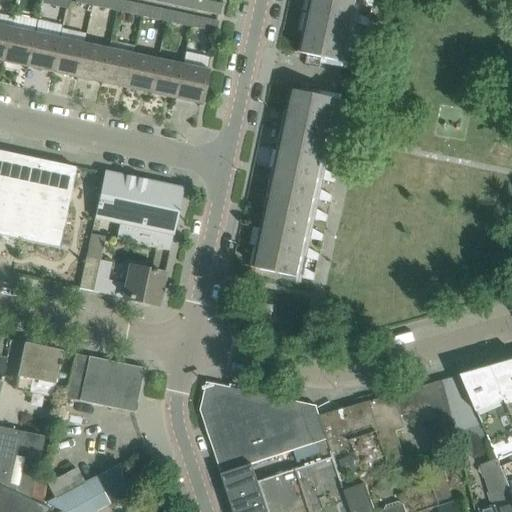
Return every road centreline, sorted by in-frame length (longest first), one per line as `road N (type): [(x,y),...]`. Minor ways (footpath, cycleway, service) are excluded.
road 1 (residential): [(187,346),(342,378),(511,331)]
road 2 (residential): [(225,167),(0,117)]
road 3 (residential): [(187,346),(0,305)]
road 4 (residential): [(187,346),(225,167)]
road 5 (residential): [(207,511),(175,415),(187,346)]
road 6 (residential): [(225,167),(260,0)]
